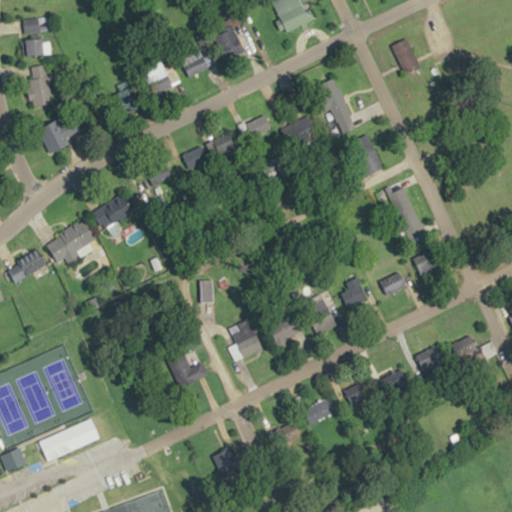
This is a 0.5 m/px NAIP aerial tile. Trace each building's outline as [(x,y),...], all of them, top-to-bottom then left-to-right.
[(311,19),(301,0),(269,0),(286,32),(311,19)] [(41,17),(22,19),(26,58),(46,55),(41,17)] [(243,51),(232,27),(216,34),(227,59),(243,51)] [(391,45),(404,75),(420,68),(407,38),(391,45)] [(216,65),(210,51),(181,63),(186,76),(216,65)] [(31,106),(55,104),(52,72),(47,72),(46,65),(28,67),(31,106)] [(316,85),(342,134),(357,126),(332,78),(316,85)] [(50,154),(72,145),(69,139),(84,133),(75,113),(39,129),(50,154)] [(270,128),(266,116),(257,120),(261,131),(270,128)] [(191,166),(234,148),(228,133),(203,144),(204,145),(185,153),(191,166)] [(349,144),(366,175),(383,165),(366,134),(349,144)] [(270,182),(293,171),(284,154),(261,165),(270,182)] [(396,182),(378,190),(391,221),(410,213),(396,182)] [(135,211),(124,192),(92,211),(103,230),(135,211)] [(93,249),(90,243),(97,239),(84,218),(46,243),(63,269),(93,249)] [(48,269),(40,249),(5,263),(12,282),(48,269)] [(387,296),(407,285),(398,270),(379,281),(387,296)] [(347,280),(340,304),(360,310),(367,286),(347,280)] [(337,324),(320,293),(305,301),(322,332),(337,324)] [(305,330),(297,312),(268,325),(276,343),(305,330)] [(228,328),(242,359),(263,349),(248,319),(228,328)] [(450,345),(459,361),(479,349),(470,333),(450,345)] [(416,355),(424,375),(443,366),(435,347),(416,355)] [(178,387),(207,377),(202,361),(188,366),(185,355),(169,360),(178,387)] [(302,410),(309,425),(335,413),(328,398),(302,410)] [(299,441),(298,424),(277,426),(279,443),(299,441)]
